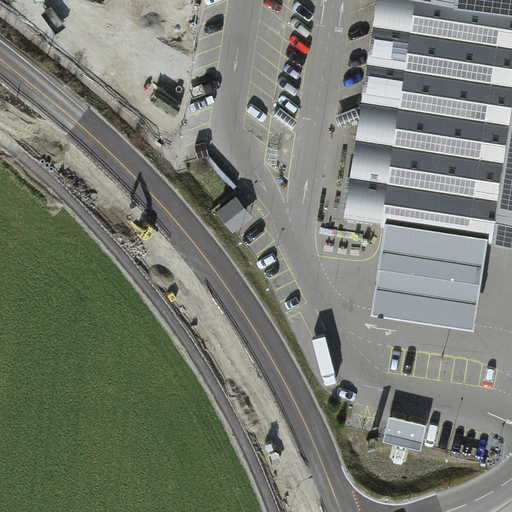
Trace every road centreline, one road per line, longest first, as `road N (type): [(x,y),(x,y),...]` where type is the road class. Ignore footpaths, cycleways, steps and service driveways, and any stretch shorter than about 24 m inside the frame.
road 1 (secondary): [(328,511),(279,392),(225,301),(90,146),(0,78)]
road 2 (track): [(220,155),(135,112),(0,7)]
